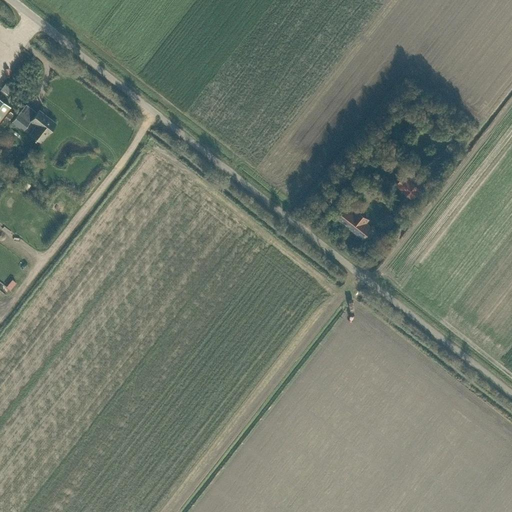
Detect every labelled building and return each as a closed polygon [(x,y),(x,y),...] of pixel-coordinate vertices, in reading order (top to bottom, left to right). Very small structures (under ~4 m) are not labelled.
[(6,83),(0,89),(0,91),(6,96),(12,88),(6,83)] [(0,119),(10,106),(0,97),(0,119)] [(41,142),(48,133),(57,122),(40,109),(31,120),(37,124),(29,133),(41,142)] [(19,112),(12,121),(23,130),(30,121),(30,120),(19,112)] [(421,189),(413,182),(415,179),(406,172),(395,184),(412,199),(421,189)] [(360,180),(354,187),(360,192),(366,184),(360,180)] [(373,231),(370,229),(372,227),(366,222),(369,218),(357,209),(355,213),(347,207),(339,218),(364,237),(365,236),(368,238),(370,237),(373,234),(373,231)] [(1,280),(0,281),(0,285),(9,293),(12,289),(1,280)]
